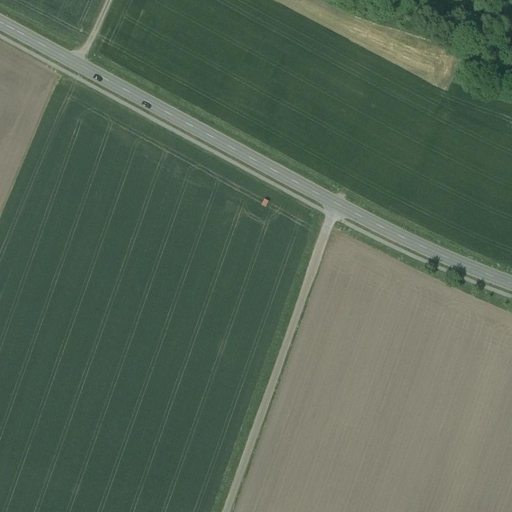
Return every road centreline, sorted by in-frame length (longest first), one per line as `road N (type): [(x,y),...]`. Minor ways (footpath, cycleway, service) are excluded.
road 1 (tertiary): [(0,23),(335,204)]
road 2 (unclassified): [(335,204),(225,511)]
road 3 (tertiary): [(335,204),(511,283)]
